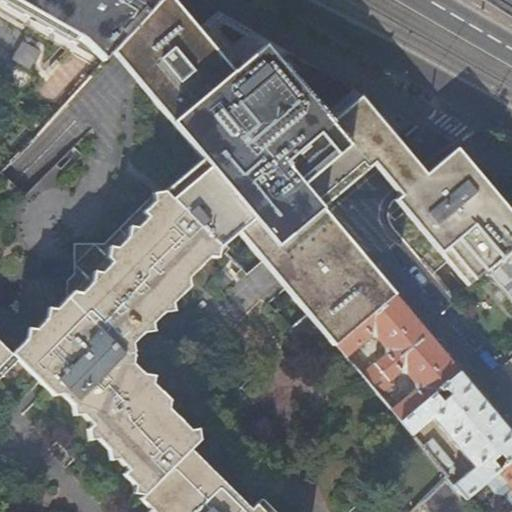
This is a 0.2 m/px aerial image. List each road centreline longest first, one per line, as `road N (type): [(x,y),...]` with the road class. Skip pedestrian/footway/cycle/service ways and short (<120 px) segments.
road 1 (residential): [(511,407),(347,209),(472,98)]
road 2 (tertiary): [(295,0),(472,98)]
